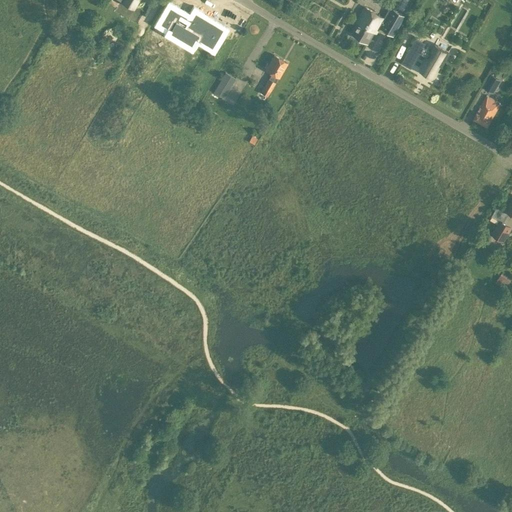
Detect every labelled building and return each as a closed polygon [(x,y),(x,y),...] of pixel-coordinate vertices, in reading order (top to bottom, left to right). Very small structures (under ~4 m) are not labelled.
[(122,0),(122,2),(133,8),(137,0),(122,0)] [(383,19),(384,18),(365,7),(357,22),(358,23),(352,34),(368,43),(374,32),(376,33),(380,25),(383,27),(382,29),(393,35),(404,15),(393,9),(393,10),(394,10),(388,21),(383,19)] [(164,15),(159,24),(170,31),(169,33),(179,39),(183,32),(195,39),(201,31),(211,37),(217,27),(200,17),(201,15),(195,12),(189,22),(180,17),(179,16),(176,22),(164,15)] [(450,52),(436,43),(435,45),(434,45),(431,51),(423,47),(424,44),(416,39),(409,51),(418,56),(419,53),(427,58),(420,70),(433,78),(440,65),(442,66),(450,52)] [(266,69),(273,74),(262,93),(267,96),(270,91),(287,63),(274,55),(268,64),(267,64),(265,68),(266,69)] [(235,79),(224,72),(214,92),(224,98),(235,79)] [(501,80),(491,74),(484,86),(494,92),(501,80)] [(500,103),(487,95),(473,119),(487,126),(500,103)] [(511,199),(509,204),(508,203),(504,209),(502,207),(496,208),(492,215),(500,220),(492,234),(504,241),(511,226),(511,199)] [(511,277),(502,272),(498,277),(507,283),(511,277)]
